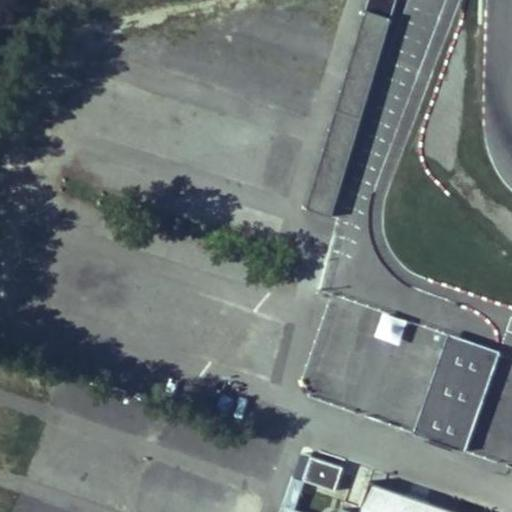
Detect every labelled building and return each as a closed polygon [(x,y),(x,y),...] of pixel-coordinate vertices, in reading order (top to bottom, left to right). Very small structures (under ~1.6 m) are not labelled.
[(386,34),(389,10),(366,8),(364,32),(386,34)] [(271,145),(294,152),(297,141),(274,135),(271,145)] [(265,160),(225,151),(220,177),(287,192),(295,153),(268,147),(265,160)] [(108,159),(101,182),(117,187),(124,164),(108,159)] [(169,210),(209,223),(218,196),(178,183),(169,210)] [(381,309),(375,333),(400,339),(406,316),(381,309)] [(415,430),(467,448),(503,349),(450,331),(415,430)] [(309,449),(300,469),(333,484),(341,462),(309,449)] [(159,511),(243,511),(249,493),(171,468),(157,511),(159,511)] [(293,476),(284,503),(293,506),(302,479),(293,476)] [(474,511),(373,478),(360,511),(474,511)]
